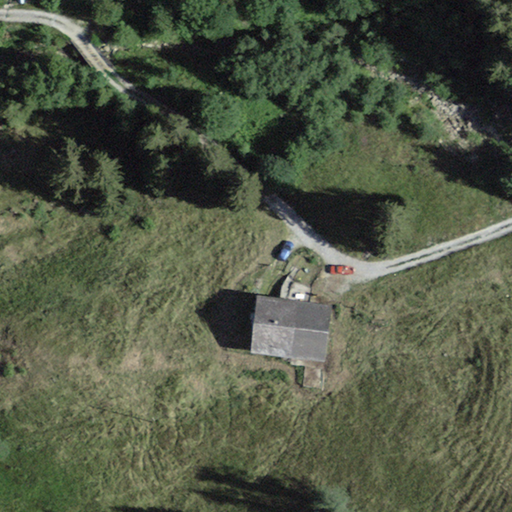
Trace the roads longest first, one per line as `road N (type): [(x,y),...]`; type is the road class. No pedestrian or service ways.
road 1 (track): [(104,70),(197,135),(322,249),(357,268),(387,267),(511,224)]
road 2 (residential): [(0,15),(34,16),(78,36),(104,70)]
